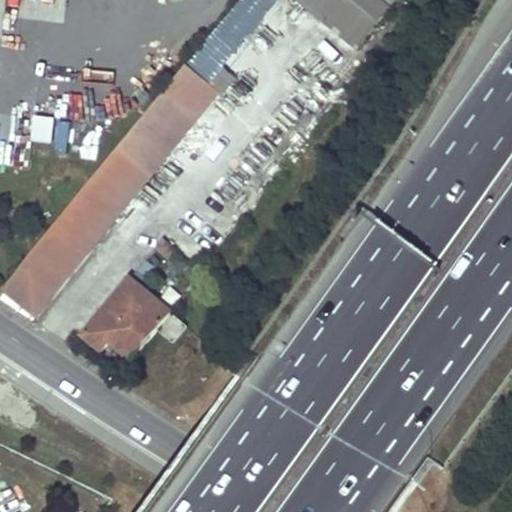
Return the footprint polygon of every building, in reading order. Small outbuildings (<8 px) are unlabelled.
[(242,0),(1,291),(35,318),(159,167),(218,94),(220,96),(234,79),(222,69),(259,24),(278,0),(242,0)] [(396,0),(297,0),(358,48),(396,0)] [(53,147),(54,121),(30,120),(28,146),(53,147)] [(178,256),(162,240),(156,247),(172,263),(178,256)] [(156,331),(170,314),(130,281),(83,338),(102,353),(109,344),(130,363),(156,331)] [(187,328),(170,314),(156,331),(172,344),(187,328)]
